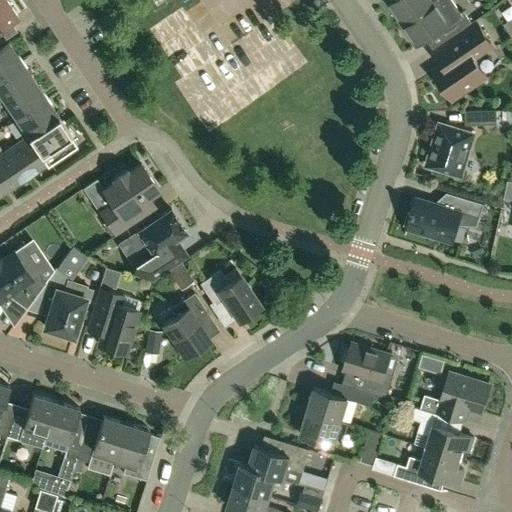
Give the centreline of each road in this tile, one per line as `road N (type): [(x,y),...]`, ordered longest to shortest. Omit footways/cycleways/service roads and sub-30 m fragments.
road 1 (residential): [(342,303),(402,120),(393,71),(344,0)]
road 2 (residential): [(236,215),(204,194),(170,145),(138,133),(43,0)]
road 3 (residential): [(191,412),(0,352)]
road 4 (residential): [(191,412),(342,303)]
road 5 (residential): [(511,357),(342,303)]
